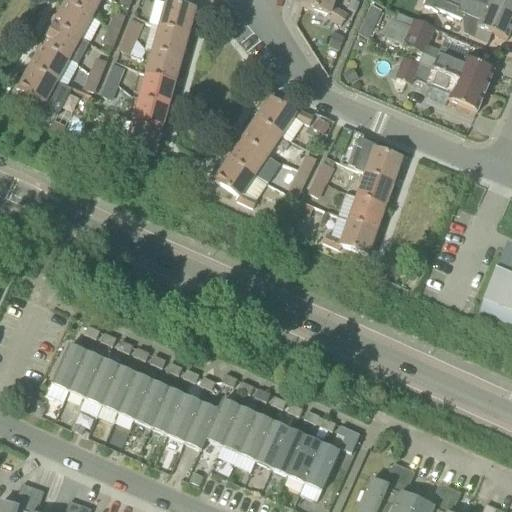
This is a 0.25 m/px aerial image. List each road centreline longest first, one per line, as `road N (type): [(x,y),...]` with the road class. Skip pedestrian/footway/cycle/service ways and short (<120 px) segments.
road 1 (unclassified): [(511,412),(0,184)]
road 2 (residential): [(495,171),(320,101),(251,4)]
road 3 (residential): [(188,511),(0,428)]
